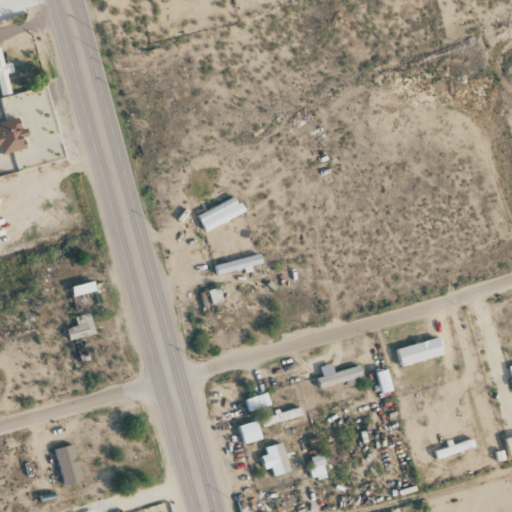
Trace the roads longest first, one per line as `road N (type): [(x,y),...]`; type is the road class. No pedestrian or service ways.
road 1 (tertiary): [(511,282),(0,426)]
road 2 (secondary): [(209,511),(70,0)]
